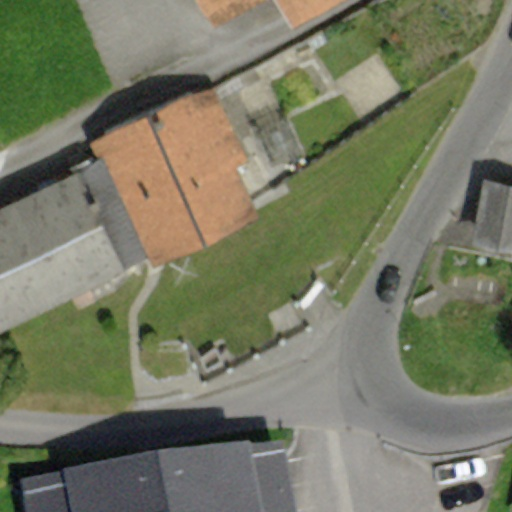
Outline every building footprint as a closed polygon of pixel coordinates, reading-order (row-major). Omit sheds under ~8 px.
[(204,0),(211,13),(241,0),(284,0),(288,8),(302,0),(204,0)] [(259,195),(212,85),(90,137),(136,247),(259,195)] [(79,166),(0,204),(0,316),(123,258),(79,166)] [(504,250),(511,224),(511,184),(480,175),(461,237),(504,250)] [(269,511),(264,457),(10,486),(12,511),(269,511)]
